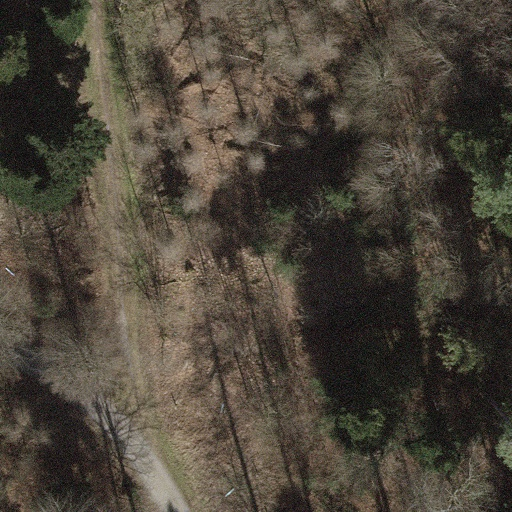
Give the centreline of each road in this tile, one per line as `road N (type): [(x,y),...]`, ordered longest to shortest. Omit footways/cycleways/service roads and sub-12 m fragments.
road 1 (track): [(98,0),(140,446)]
road 2 (track): [(0,346),(34,362),(140,446)]
